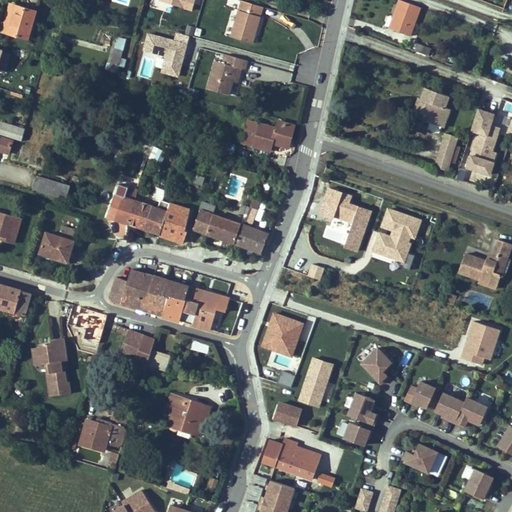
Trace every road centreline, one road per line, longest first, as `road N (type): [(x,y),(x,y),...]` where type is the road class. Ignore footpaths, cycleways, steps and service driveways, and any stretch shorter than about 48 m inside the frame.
road 1 (residential): [(511,210),(309,140)]
road 2 (residential): [(511,469),(420,426),(401,425),(387,443),(374,511)]
road 3 (residential): [(96,294),(112,265),(137,252),(263,280)]
road 4 (residential): [(230,511),(254,432),(238,345)]
road 5 (residential): [(238,345),(108,308),(96,294)]
road 6 (residential): [(263,280),(309,140)]
road 7 (residential): [(309,140),(341,0)]
